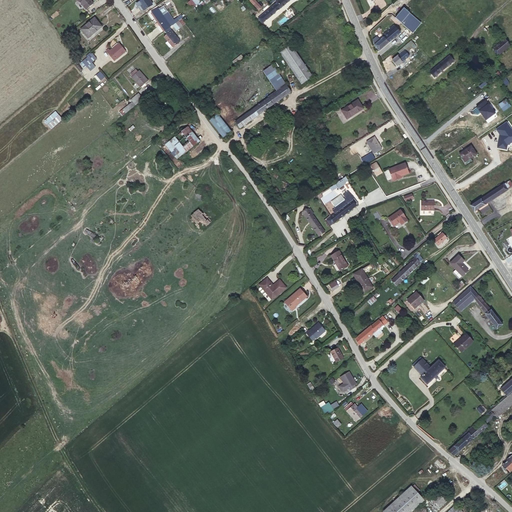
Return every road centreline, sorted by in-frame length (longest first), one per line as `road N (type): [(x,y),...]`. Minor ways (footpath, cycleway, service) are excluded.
road 1 (residential): [(117,0),(265,200),(369,377),(511,510)]
road 2 (secondary): [(344,0),(385,89),(511,284)]
road 3 (track): [(0,303),(57,441),(102,511)]
